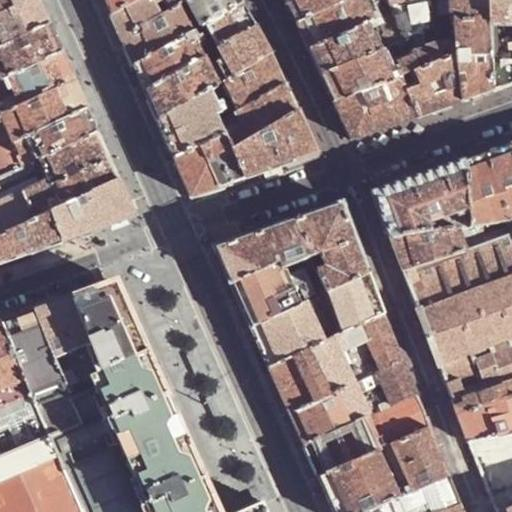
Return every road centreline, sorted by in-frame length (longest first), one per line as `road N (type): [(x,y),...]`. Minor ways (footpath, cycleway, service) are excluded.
road 1 (residential): [(342,175),(476,511)]
road 2 (residential): [(265,0),(342,175)]
road 3 (residential): [(0,294),(176,232)]
road 4 (residential): [(342,175),(511,114)]
road 5 (residential): [(176,232),(342,175)]
